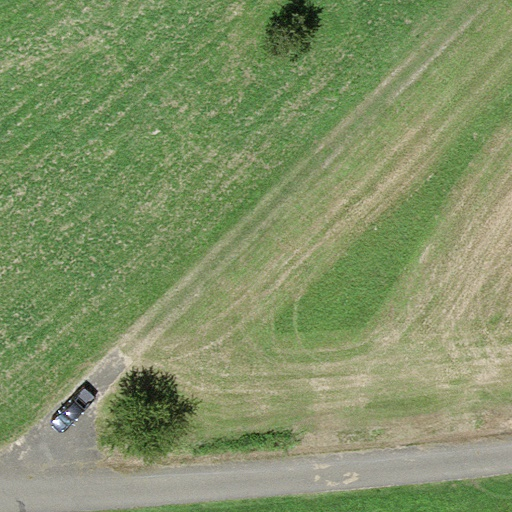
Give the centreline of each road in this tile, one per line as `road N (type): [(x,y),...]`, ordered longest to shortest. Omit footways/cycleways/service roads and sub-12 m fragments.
road 1 (track): [(30,488),(65,405),(470,0)]
road 2 (track): [(0,490),(289,476),(511,450)]
